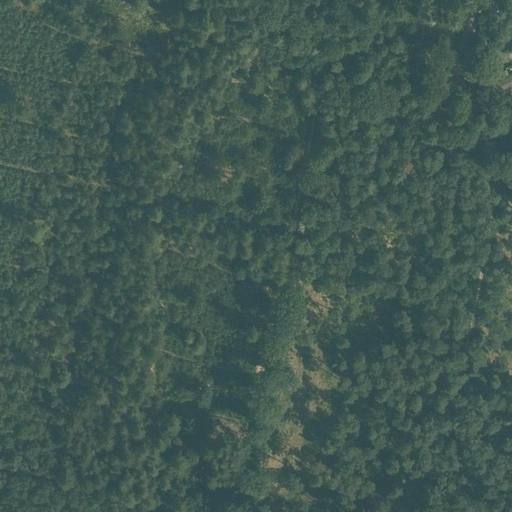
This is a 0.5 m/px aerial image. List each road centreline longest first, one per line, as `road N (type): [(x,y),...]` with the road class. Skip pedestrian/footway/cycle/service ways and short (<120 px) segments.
road 1 (track): [(332,42),(239,507)]
road 2 (track): [(511,137),(435,511)]
road 3 (unknown): [(0,465),(239,507)]
